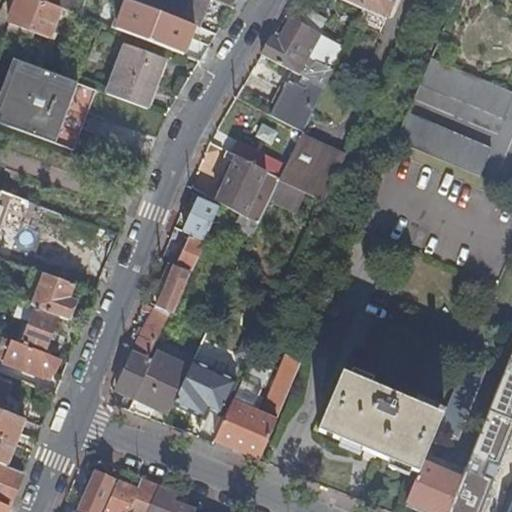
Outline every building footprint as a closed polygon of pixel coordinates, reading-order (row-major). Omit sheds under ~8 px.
[(13,12),(8,24),(32,33),(54,41),(56,35),(51,33),(61,9),(35,0),(17,0),(15,8),(13,12)] [(83,6),(70,0),(35,0),(61,9),(79,16),(83,6)] [(199,28),(211,0),(172,0),(170,5),(155,0),(145,0),(142,6),(152,10),(194,27),(199,28)] [(379,35),(394,0),(339,0),(362,10),(356,24),(379,35)] [(121,32),(183,56),(194,27),(152,10),(142,6),(133,3),(121,32)] [(325,89),(333,71),(308,58),(316,43),(317,44),(320,40),(318,39),(319,36),(290,21),(281,36),(278,41),(274,38),(263,56),(308,80),(325,89)] [(28,46),(32,33),(8,24),(4,38),(28,46)] [(126,48),(119,66),(159,80),(166,63),(126,48)] [(511,101),(511,92),(431,58),(420,84),(504,120),(511,101)] [(15,61),(0,101),(0,123),(47,141),(73,151),(95,91),(15,61)] [(119,66),(108,95),(148,110),(159,80),(119,66)] [(303,134),(325,89),(308,80),(304,89),(287,81),(270,116),(303,134)] [(492,149),(408,114),(406,117),(403,125),(396,141),(480,177),(492,149)] [(398,122),(403,125),(406,117),(401,115),(398,122)] [(255,140),(272,145),(276,130),(260,125),(255,140)] [(346,158),(302,137),(286,167),(279,180),(279,182),(282,183),(303,193),(325,202),(333,185),(346,158)] [(258,153),(252,166),(279,180),(286,167),(258,153)] [(222,189),(216,203),(224,207),(240,216),(258,226),(279,182),(279,180),(252,166),(236,157),(225,182),(222,189)] [(301,198),(303,193),(282,183),(275,200),(290,207),(296,195),(301,198)] [(0,226),(11,196),(0,192),(0,226)] [(179,257),(174,267),(190,273),(206,244),(204,243),(219,209),(199,199),(193,212),(189,211),(185,220),(189,222),(183,233),(189,236),(185,244),(181,242),(175,255),(179,257)] [(232,230),(251,241),(258,226),(240,216),(232,230)] [(169,278),(174,267),(167,264),(162,275),(169,278)] [(162,275),(155,292),(161,296),(156,307),(171,315),(190,273),(174,267),(169,278),(162,275)] [(68,300),(74,285),(45,275),(32,307),(36,309),(58,318),(68,322),(75,303),(68,300)] [(150,304),(156,307),(161,296),(155,292),(150,304)] [(151,315),(133,351),(149,358),(170,317),(144,304),(142,310),(151,315)] [(42,355),(58,318),(36,309),(21,346),(42,355)] [(53,373),(58,361),(42,355),(21,346),(4,340),(0,350),(0,360),(4,363),(42,379),(53,373)] [(253,347),(244,342),(238,353),(248,358),(253,347)] [(116,391),(134,400),(135,399),(148,370),(152,361),(134,353),(116,391)] [(302,363),(288,356),(266,408),(268,409),(264,416),(256,413),(258,408),(253,405),(251,411),(233,403),(216,441),(261,461),(302,363)] [(251,411),(253,405),(258,396),(270,370),(252,362),(233,403),(251,411)] [(183,385),(174,406),(205,420),(209,411),(221,417),(236,385),(193,365),(183,385)] [(482,373),(464,365),(444,413),(443,416),(438,426),(453,433),(457,423),(460,425),(482,373)] [(155,408),(169,415),(174,406),(183,385),(148,370),(135,399),(149,406),(155,408)] [(319,432),(353,446),(377,389),(343,374),(319,432)] [(0,411),(0,412),(12,384),(0,379),(0,411)] [(353,446),(419,474),(423,463),(426,454),(438,426),(443,416),(436,413),(377,389),(353,446)] [(253,405),(258,408),(262,399),(258,396),(253,405)] [(0,465),(4,467),(24,421),(0,412),(0,411),(0,465)] [(465,469),(426,454),(423,463),(462,478),(465,469)] [(448,511),(462,478),(423,463),(419,474),(406,502),(430,511),(448,511)] [(0,511),(7,511),(23,475),(4,467),(0,465),(0,511)] [(100,511),(115,482),(96,473),(78,511),(100,511)] [(129,488),(117,483),(104,511),(148,511),(160,488),(134,478),(129,488)] [(195,511),(172,502),(176,494),(160,488),(148,511),(195,511)] [(430,511),(406,502),(404,507),(416,511),(430,511)]
